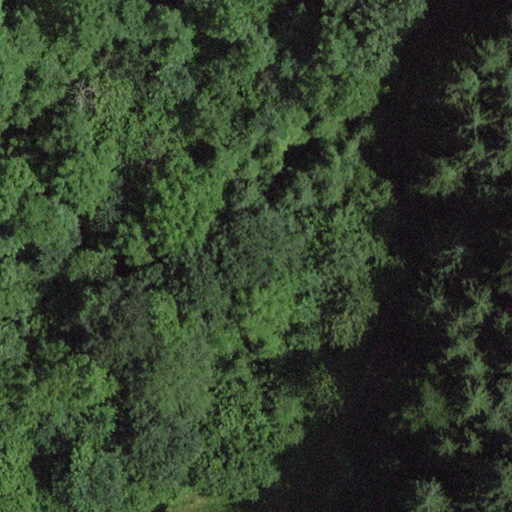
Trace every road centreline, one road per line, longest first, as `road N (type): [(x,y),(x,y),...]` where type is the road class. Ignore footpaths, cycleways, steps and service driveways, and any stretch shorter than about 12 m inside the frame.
road 1 (track): [(325,511),(325,482),(380,365),(425,232),(437,58),(480,0)]
road 2 (track): [(208,511),(325,482)]
